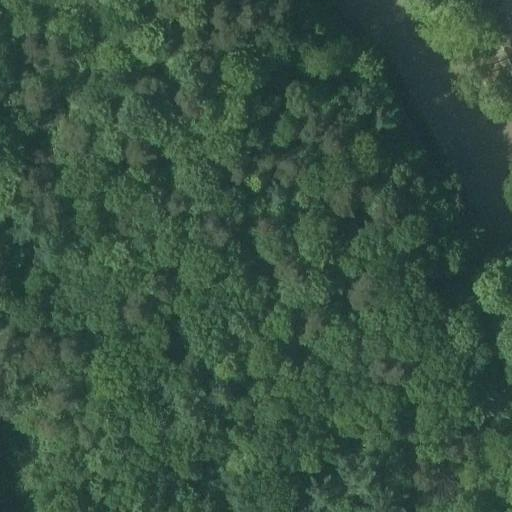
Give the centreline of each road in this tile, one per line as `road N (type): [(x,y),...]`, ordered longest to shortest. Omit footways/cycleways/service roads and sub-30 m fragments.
road 1 (track): [(79,511),(85,357),(127,200),(125,10),(132,0)]
road 2 (secondary): [(511,261),(449,127),(368,0)]
road 3 (track): [(99,310),(74,293),(0,202)]
